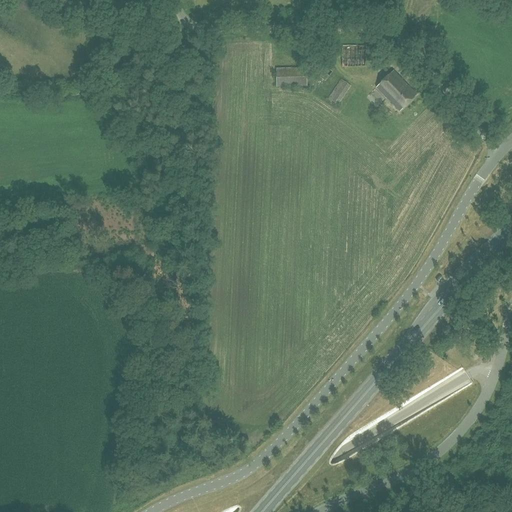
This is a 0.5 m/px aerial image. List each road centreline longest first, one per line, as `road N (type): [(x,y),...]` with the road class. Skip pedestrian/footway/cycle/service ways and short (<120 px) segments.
road 1 (unclassified): [(149,511),(241,473),(273,448),(400,306),(499,154)]
road 2 (unclassified): [(499,154),(390,33),(221,28),(198,21),(181,0)]
road 3 (primary): [(262,511),(511,225)]
road 4 (unclassified): [(240,511),(466,375),(496,372)]
road 5 (unclassified): [(317,511),(410,472),(455,439),(496,372)]
